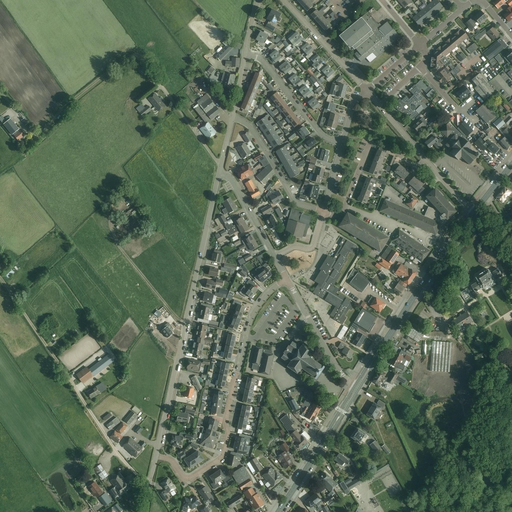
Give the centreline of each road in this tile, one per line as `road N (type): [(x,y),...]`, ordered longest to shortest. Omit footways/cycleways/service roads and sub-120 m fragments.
road 1 (unclassified): [(155,456),(219,171)]
road 2 (residential): [(155,456),(187,478),(221,458),(251,315),(286,278)]
road 3 (track): [(148,483),(117,451),(0,276)]
road 4 (primary): [(356,388),(473,213)]
road 5 (track): [(156,79),(139,57),(124,58),(63,107),(26,151)]
road 6 (primary): [(277,511),(356,388)]
road 7 (residential): [(323,211),(293,200),(251,128),(232,115)]
road 8 (residential): [(342,142),(320,133),(267,66),(244,57)]
road 9 (unclassified): [(366,90),(283,0)]
